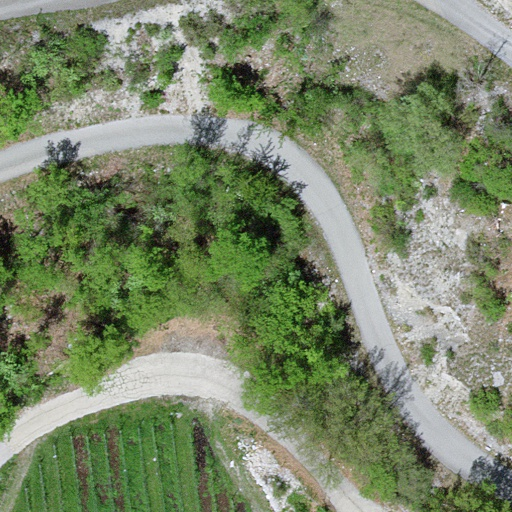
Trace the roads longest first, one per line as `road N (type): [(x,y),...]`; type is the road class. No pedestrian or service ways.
road 1 (track): [(511,483),(425,418),(359,283),(285,165),(130,137),(0,176)]
road 2 (track): [(353,511),(236,403),(146,383),(16,438),(0,453)]
